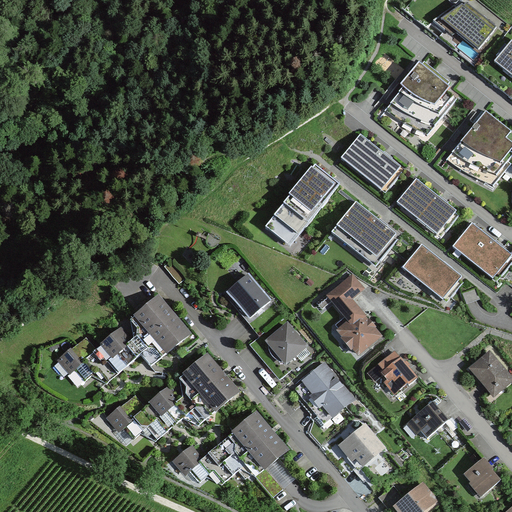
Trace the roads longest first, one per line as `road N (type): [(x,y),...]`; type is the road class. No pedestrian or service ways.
road 1 (residential): [(361,511),(158,275)]
road 2 (track): [(0,421),(184,511)]
road 3 (residential): [(354,111),(511,234)]
road 4 (residential): [(401,333),(511,463)]
road 5 (residential): [(402,23),(511,109)]
